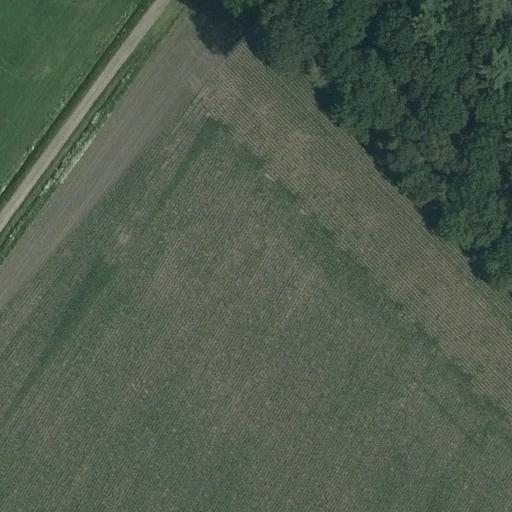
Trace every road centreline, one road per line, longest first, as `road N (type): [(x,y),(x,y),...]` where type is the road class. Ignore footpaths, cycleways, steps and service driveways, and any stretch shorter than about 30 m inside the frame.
road 1 (track): [(249,0),(452,201),(480,0)]
road 2 (track): [(0,223),(163,0)]
